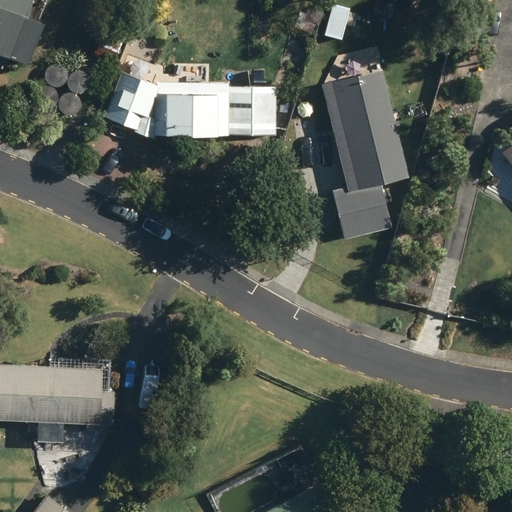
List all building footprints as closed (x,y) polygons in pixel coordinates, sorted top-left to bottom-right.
[(0,0),(0,55),(22,64),(37,23),(23,18),(29,0),(0,0)] [(467,7),(462,29),(483,34),(488,11),(467,7)] [(300,11),(294,26),(306,31),(311,16),(300,11)] [(95,55),(113,61),(120,40),(102,34),(95,55)] [(468,40),(464,55),(478,59),(479,53),(474,51),(476,42),(468,40)] [(104,116),(135,127),(133,132),(152,139),(154,134),(274,134),(274,86),(225,86),(225,92),(153,92),(156,85),(147,81),(153,67),(125,57),(104,116)] [(346,186),(331,189),(343,239),(389,228),(378,182),(405,176),(380,70),(322,84),(346,186)] [(511,125),(511,127),(511,128),(511,142),(500,152),(511,168),(511,125)] [(107,393),(108,360),(59,358),(59,352),(50,352),(50,357),(48,357),(47,367),(0,365),(0,419),(109,424),(111,393),(107,393)] [(160,359),(144,357),(141,395),(156,397),(160,359)] [(328,511),(314,486),(265,511),(328,511)] [(66,511),(47,496),(34,511),(66,511)]
